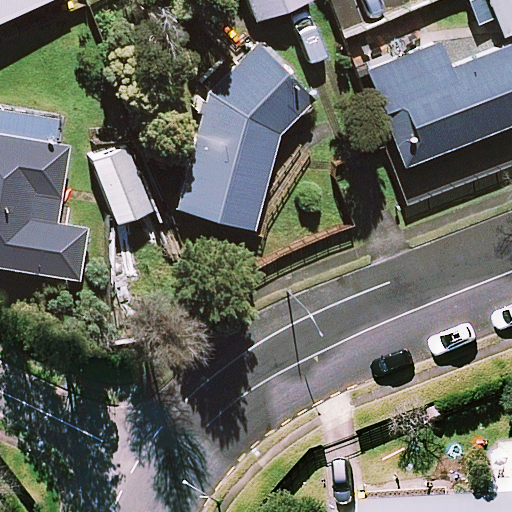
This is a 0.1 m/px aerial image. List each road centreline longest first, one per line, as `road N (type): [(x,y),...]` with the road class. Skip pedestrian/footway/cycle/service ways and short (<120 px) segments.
road 1 (residential): [(511,272),(295,362),(216,413),(166,474)]
road 2 (residential): [(0,393),(166,474)]
